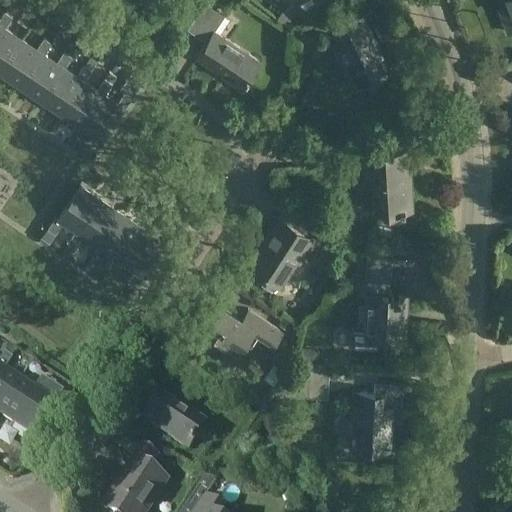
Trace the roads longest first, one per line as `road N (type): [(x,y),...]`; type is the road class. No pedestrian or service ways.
road 1 (residential): [(26,511),(266,149),(44,0)]
road 2 (residential): [(466,362),(487,159),(468,56),(440,0)]
road 3 (residential): [(460,511),(466,362)]
